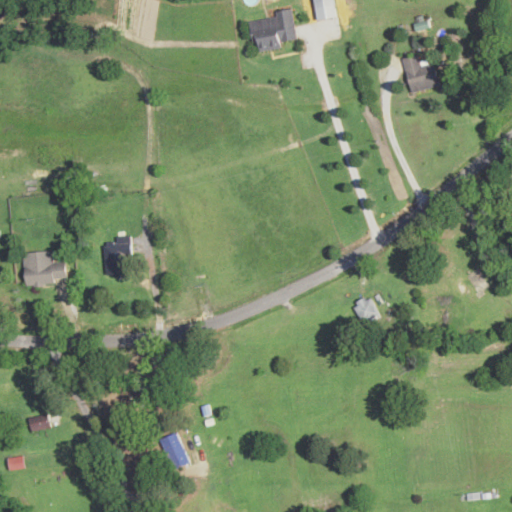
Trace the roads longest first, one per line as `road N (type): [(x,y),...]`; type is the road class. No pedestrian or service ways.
road 1 (residential): [(511,133),(395,229),(269,301),(165,340),(0,343)]
road 2 (residential): [(138,511),(52,345)]
